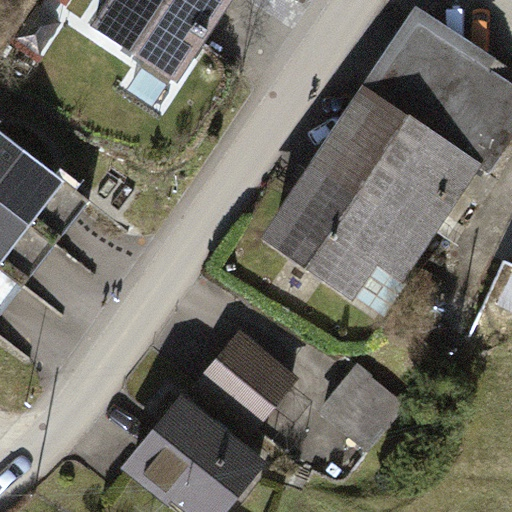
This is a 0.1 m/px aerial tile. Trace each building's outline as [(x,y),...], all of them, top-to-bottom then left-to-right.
[(222,0),(97,0),(74,37),(162,94),(222,0)] [(511,82),(422,22),(275,241),(382,313),(405,279),(398,275),(474,161),(494,174),(511,146),(511,82)] [(0,132),(0,259),(62,180),(0,132)] [(301,375),(241,330),(194,391),(254,437),(301,375)] [(410,406),(363,368),(326,414),(373,451),(410,406)] [(209,511),(256,451),(171,387),(109,469),(165,511),(209,511)]
